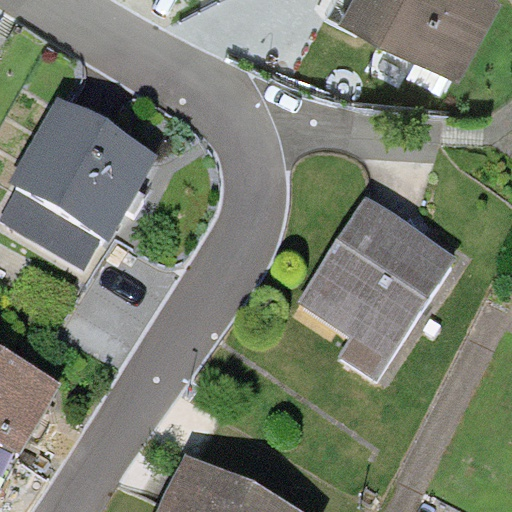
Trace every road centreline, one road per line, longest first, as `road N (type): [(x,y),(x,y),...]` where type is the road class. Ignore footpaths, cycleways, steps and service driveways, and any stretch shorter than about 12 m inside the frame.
road 1 (residential): [(245,142),(245,221),(61,511)]
road 2 (residential): [(29,0),(211,109),(245,142)]
road 3 (residential): [(245,142),(419,147)]
